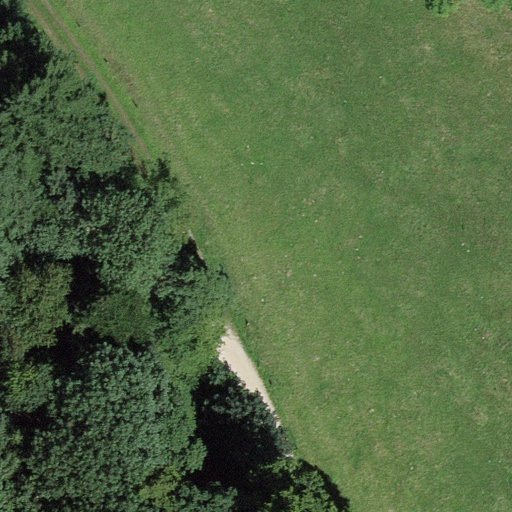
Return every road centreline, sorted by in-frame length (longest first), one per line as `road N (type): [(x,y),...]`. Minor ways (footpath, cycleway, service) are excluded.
road 1 (track): [(0,180),(197,294),(295,511)]
road 2 (track): [(32,0),(197,294)]
